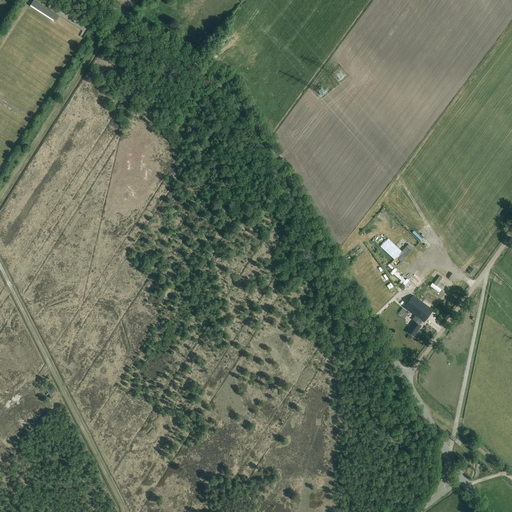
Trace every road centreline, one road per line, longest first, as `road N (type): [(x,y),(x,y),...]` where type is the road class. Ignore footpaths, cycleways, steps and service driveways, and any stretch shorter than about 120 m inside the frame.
road 1 (unclassified): [(98,0),(208,70),(258,125),(404,376)]
road 2 (track): [(0,265),(122,511)]
road 3 (unclassified): [(511,233),(404,376)]
